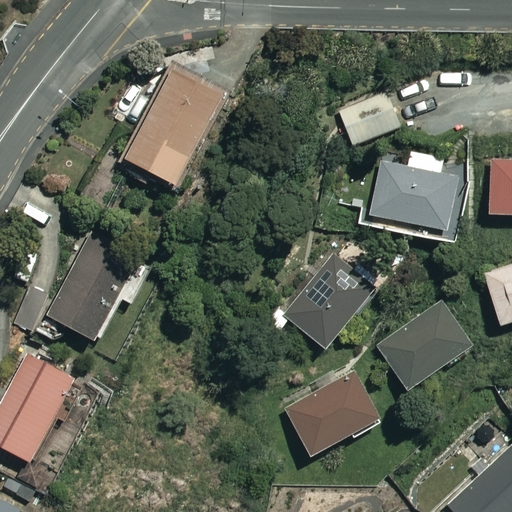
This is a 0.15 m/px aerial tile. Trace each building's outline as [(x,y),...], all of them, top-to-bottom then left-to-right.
[(147,95),(136,117),(149,124),(125,170),(188,203),(241,102),(178,68),(160,102),(147,95)] [(351,134),(337,140),(341,150),(355,144),(357,151),(404,132),(389,94),(342,113),(351,134)] [(449,163),(414,157),(411,171),(384,166),(374,229),(460,244),(470,184),(446,180),(449,163)] [(511,167),(497,167),(496,226),(511,226),(511,167)] [(159,273),(95,238),(50,322),(114,357),(159,273)] [(384,297),(336,259),(286,321),(334,359),(384,297)] [(511,338),(511,272),(490,280),(510,339),(511,338)] [(477,355),(445,308),(381,351),(412,398),(477,355)] [(24,484),(47,496),(100,397),(33,361),(0,423),(0,448),(34,466),(24,484)] [(386,429),(359,378),(290,414),(317,465),(386,429)] [(511,511),(511,453),(451,511),(511,511)]
